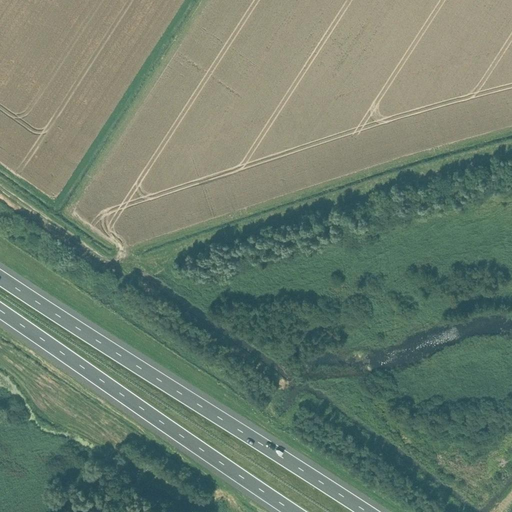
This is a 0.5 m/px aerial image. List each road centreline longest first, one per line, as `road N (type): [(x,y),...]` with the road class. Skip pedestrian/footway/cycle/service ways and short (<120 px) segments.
road 1 (motorway): [(365,511),(0,274)]
road 2 (motorway): [(0,314),(288,511)]
